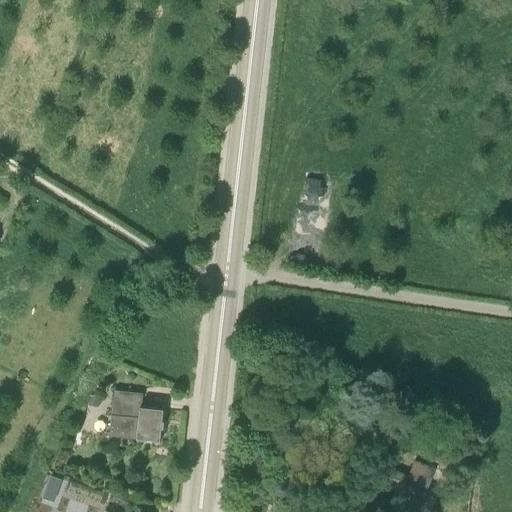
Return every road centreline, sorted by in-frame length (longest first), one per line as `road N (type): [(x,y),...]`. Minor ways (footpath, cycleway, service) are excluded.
road 1 (tertiary): [(199,511),(257,0)]
road 2 (track): [(209,275),(160,259),(0,158)]
